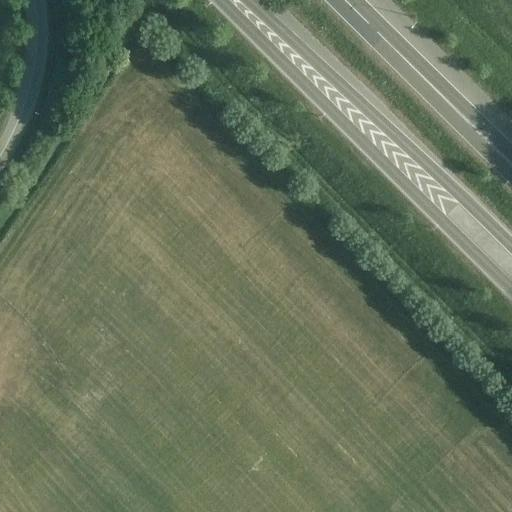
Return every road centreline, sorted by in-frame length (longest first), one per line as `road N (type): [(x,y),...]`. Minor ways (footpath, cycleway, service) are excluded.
road 1 (primary): [(218,0),(511,295)]
road 2 (primary): [(238,0),(351,95),(511,251)]
road 3 (primary): [(511,169),(338,0)]
road 4 (unclassified): [(0,143),(45,54),(40,0)]
